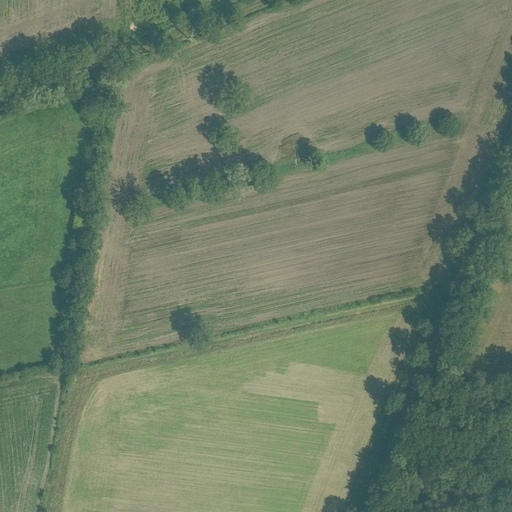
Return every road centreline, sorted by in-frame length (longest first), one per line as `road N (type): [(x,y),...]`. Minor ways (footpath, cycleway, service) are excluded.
road 1 (unclassified): [(373,511),(511,136)]
road 2 (track): [(258,0),(87,66)]
